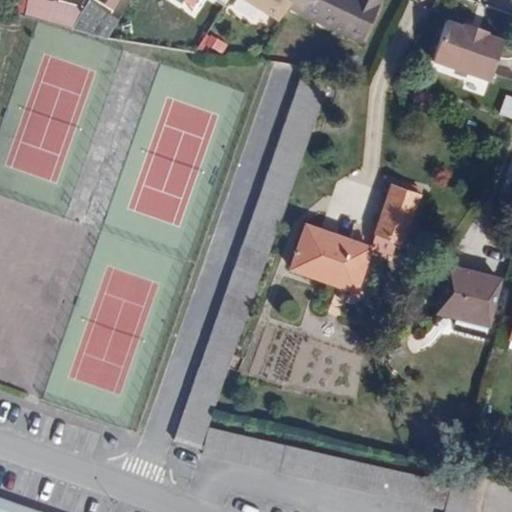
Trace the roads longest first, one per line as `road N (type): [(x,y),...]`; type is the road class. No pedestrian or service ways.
road 1 (unknown): [(414,0),(378,83),(359,216)]
road 2 (residential): [(0,450),(165,511)]
road 3 (unknown): [(511,142),(476,258)]
